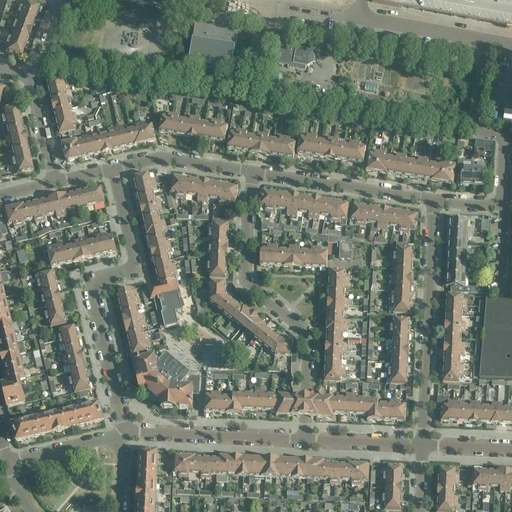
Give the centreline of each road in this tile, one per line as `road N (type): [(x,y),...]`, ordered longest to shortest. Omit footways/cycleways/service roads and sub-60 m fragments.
road 1 (residential): [(303,439),(309,343),(244,282),(252,173)]
road 2 (residential): [(126,432),(94,293),(99,279),(135,265),(114,170)]
road 3 (residential): [(422,445),(430,198)]
road 4 (residential): [(430,198),(252,173)]
road 5 (residential): [(303,439),(126,432)]
road 6 (unclassified): [(511,47),(359,18)]
road 7 (residential): [(114,170),(162,159),(252,173)]
road 8 (residential): [(8,465),(126,432)]
